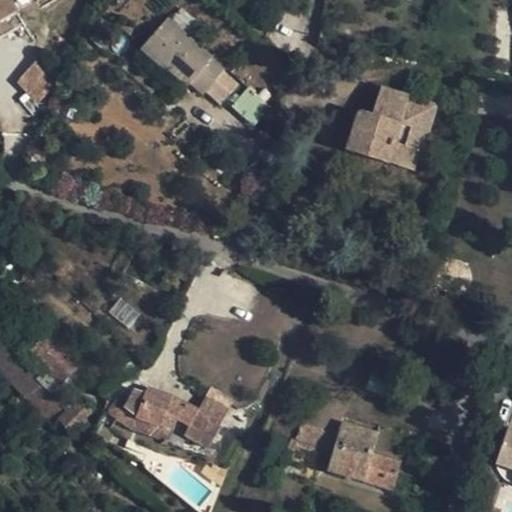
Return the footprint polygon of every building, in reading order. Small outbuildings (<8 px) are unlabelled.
[(0,0),(0,22),(17,13),(9,0),(0,0)] [(166,19),(140,50),(163,69),(166,68),(187,87),(190,84),(204,95),(227,67),(213,55),(210,57),(166,19)] [(133,57),(178,96),(187,87),(166,68),(163,69),(140,50),(133,57)] [(36,103),(55,84),(34,62),(15,81),(36,103)] [(380,119),(371,116),(358,112),(346,151),(389,165),(394,145),(419,153),(422,152),(436,107),(380,88),(375,105),(384,107),(380,119)] [(253,121),(265,102),(246,91),(235,110),(253,121)] [(375,105),(371,116),(380,119),(384,107),(375,105)] [(413,172),(419,153),(394,145),(389,165),(413,172)] [(59,423),(72,436),(78,430),(82,433),(85,430),(82,426),(85,424),(83,422),(91,413),(76,397),(67,405),(1,336),(0,336),(0,372),(53,428),(59,423)] [(225,374),(248,388),(257,374),(234,360),(225,374)] [(232,406),(236,408),(248,388),(225,374),(213,394),(232,406)] [(132,392),(126,401),(123,408),(136,417),(159,425),(164,416),(176,421),(189,426),(194,415),(197,409),(175,399),(154,391),(147,389),(143,396),(132,392)] [(197,409),(194,415),(219,430),(232,406),(213,394),(197,409)] [(118,420),(135,432),(167,441),(176,421),(164,416),(159,425),(136,417),(123,408),(126,401),(121,400),(116,400),(113,402),(109,408),(107,413),(118,420)] [(219,430),(194,415),(189,426),(184,435),(207,449),(219,430)] [(337,436),(393,489),(400,463),(372,454),(377,435),(375,434),(341,424),(337,436)] [(337,436),(308,428),(301,425),(296,438),(292,438),(290,445),(331,456),(337,436)] [(511,428),(507,427),(496,461),(511,466),(511,428)] [(393,489),(337,436),(331,456),(327,471),(392,490),(393,489)]
